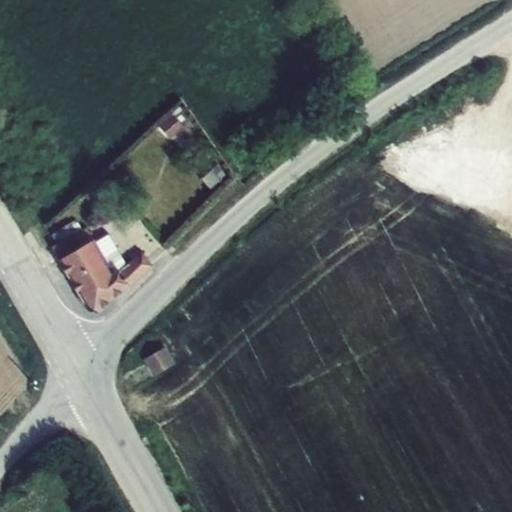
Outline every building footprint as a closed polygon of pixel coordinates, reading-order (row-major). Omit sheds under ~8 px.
[(161,121),(182,148),(200,134),(179,107),(161,121)] [(217,165),(200,178),(209,190),(226,176),(217,165)] [(51,245),(58,258),(94,238),(86,226),(76,231),(71,221),(51,234),(55,243),(51,245)] [(113,272),(118,269),(129,284),(152,264),(141,251),(125,262),(108,233),(95,241),(113,272)] [(94,238),(58,258),(88,309),(97,311),(129,284),(118,269),(113,272),(95,241),(94,238)] [(153,374),(174,362),(165,345),(143,357),(153,374)]
